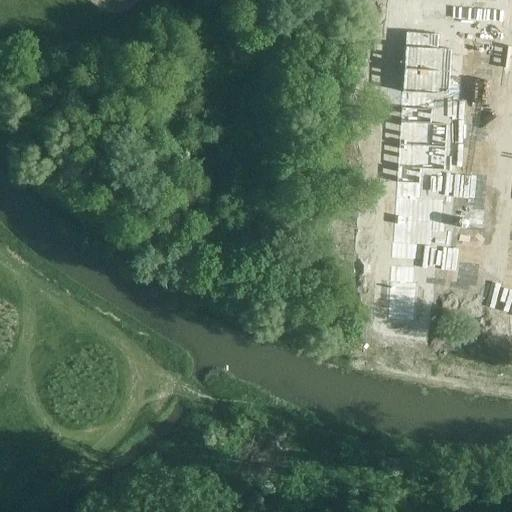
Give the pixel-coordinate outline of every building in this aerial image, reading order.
[(424,12),(424,24),(432,25),(432,12),(424,12)] [(432,12),(432,25),(440,25),(441,13),(432,12)] [(475,15),(474,27),(482,28),(483,15),(475,15)] [(483,15),(482,28),(490,28),(491,16),(483,15)] [(405,32),(403,70),(452,73),(454,49),(440,48),(441,34),(405,32)] [(470,67),(470,76),(482,77),(482,67),(470,67)] [(403,70),(400,107),(426,109),(427,95),(435,95),(451,96),(452,73),(403,70)] [(470,76),(470,86),(481,86),(482,77),(470,76)] [(400,107),(398,145),(448,148),(449,125),(433,124),(434,109),(426,109),(400,107)] [(467,143),(467,152),(478,152),(478,143),(467,143)] [(398,145),(396,183),(422,185),(423,170),(446,172),(448,148),(398,145)] [(467,152),(467,161),(478,161),(478,152),(467,152)] [(396,183),(393,221),(443,224),(443,223),(444,200),(421,199),(422,185),(396,183)] [(462,219),(461,228),(474,228),(474,219),(462,219)] [(393,221),(391,259),(422,261),(423,246),(432,247),(433,233),(445,234),(446,223),(443,223),(443,224),(393,221)] [(461,228),(461,237),(474,237),(474,228),(461,228)] [(391,267),(387,321),(415,323),(417,283),(413,283),(414,268),(391,267)]
